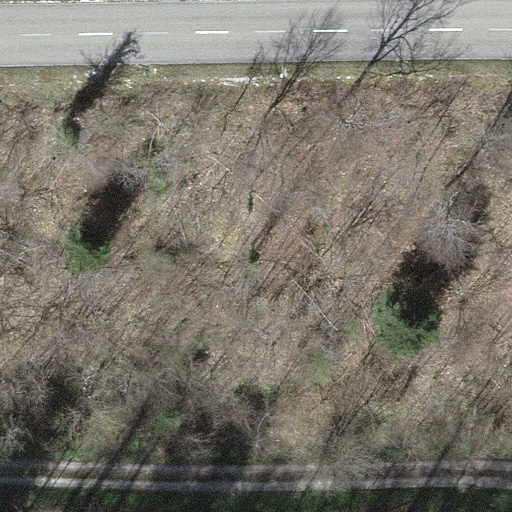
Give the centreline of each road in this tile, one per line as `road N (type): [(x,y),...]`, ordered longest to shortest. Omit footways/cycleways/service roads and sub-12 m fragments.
road 1 (track): [(511,490),(241,462),(0,472)]
road 2 (tertiary): [(511,31),(0,38)]
